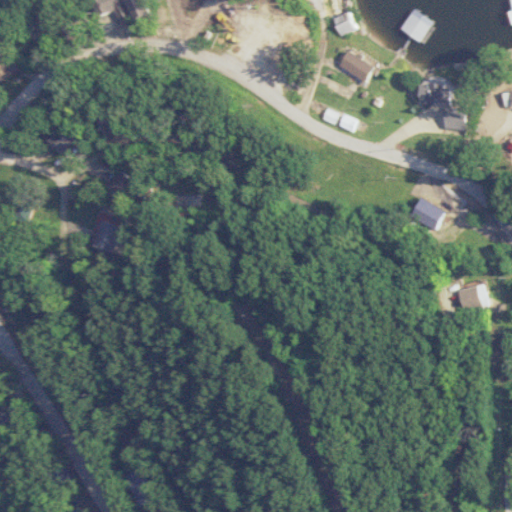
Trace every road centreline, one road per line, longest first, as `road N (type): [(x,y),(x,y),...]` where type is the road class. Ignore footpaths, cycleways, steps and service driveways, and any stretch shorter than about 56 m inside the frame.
road 1 (residential): [(511,221),(496,196),(209,66),(112,66),(31,98),(0,151)]
road 2 (residential): [(0,185),(4,261),(53,397),(118,511)]
